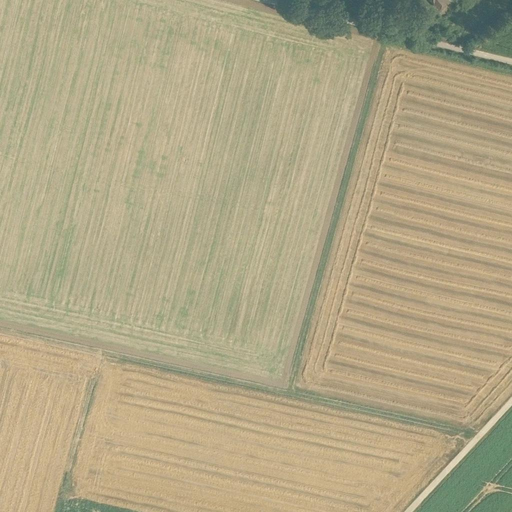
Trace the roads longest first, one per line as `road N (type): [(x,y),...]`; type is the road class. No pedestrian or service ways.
road 1 (track): [(475,442),(0,332)]
road 2 (track): [(287,395),(383,31)]
road 3 (track): [(511,63),(258,0)]
road 4 (track): [(100,354),(57,511)]
road 5 (track): [(409,511),(511,403)]
